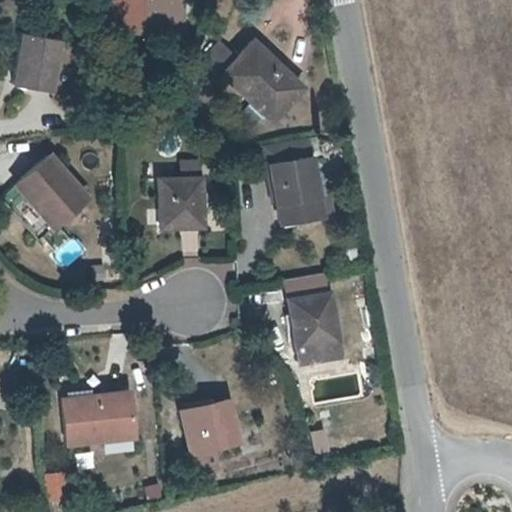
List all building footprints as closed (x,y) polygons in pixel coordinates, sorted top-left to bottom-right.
[(101,0),(102,18),(106,18),(105,28),(190,27),(190,0),(101,0)] [(59,87),(65,36),(29,31),(22,82),(59,87)] [(231,38),(215,51),(229,68),(271,116),(308,88),(265,40),(245,56),(231,38)] [(316,154),(311,134),(290,138),(271,141),(276,163),(316,154)] [(61,223),(97,192),(63,152),(26,181),(61,223)] [(326,194),(316,154),(276,163),(285,203),(290,206),(296,205),(295,200),(305,199),(306,202),(309,218),(331,213),(330,211),(340,208),(336,191),(326,194)] [(167,227),(209,226),(208,178),(166,178),(167,227)] [(289,223),(309,218),(306,202),(305,199),(295,200),(296,205),(290,206),(285,203),(289,223)] [(339,292),(297,300),(312,361),(315,360),(318,378),(355,372),(350,355),(353,354),(339,292)] [(76,438),(139,432),(134,387),(72,395),(76,438)] [(202,446),(211,445),(221,444),(249,438),(240,396),(194,404),(201,446),(202,446)] [(202,446),(206,466),(224,462),(221,444),(211,445),(202,446)] [(78,495),(76,472),(59,473),(62,497),(78,495)] [(144,486),(146,500),(163,498),(161,483),(144,486)]
